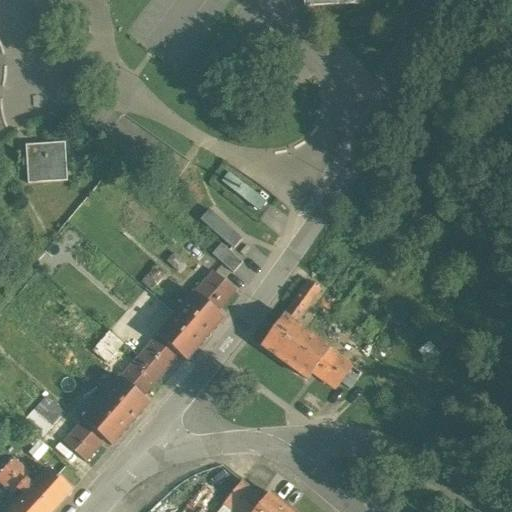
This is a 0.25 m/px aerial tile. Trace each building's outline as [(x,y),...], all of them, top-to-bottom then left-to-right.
[(64,143),(25,146),(28,185),(67,182),(64,143)] [(228,173),(220,183),(257,211),(264,202),(228,173)] [(242,240),(209,211),(200,221),(233,250),(242,240)] [(242,263),(221,245),(212,255),(233,274),(242,263)] [(235,290),(213,271),(194,294),(215,313),(235,290)] [(308,282),(283,317),(294,325),(320,290),(308,282)] [(215,313),(194,294),(175,315),(204,340),(222,319),(215,313)] [(204,340),(175,315),(157,336),(178,355),(185,361),(204,340)] [(294,325),(283,317),(260,347),(285,365),(308,335),(294,325)] [(352,368),(308,335),(285,365),(307,381),(312,374),(335,391),(340,384),(352,368)] [(157,336),(119,378),(141,397),(178,355),(157,336)] [(371,381),(352,368),(340,384),(359,398),(371,381)] [(141,397),(119,378),(100,400),(129,426),(148,404),(141,397)] [(129,426),(100,400),(81,422),(103,440),(110,447),(129,426)] [(49,426),(31,410),(22,419),(41,436),(49,426)] [(103,440),(81,422),(63,443),(84,462),(103,440)] [(30,475),(13,459),(4,469),(27,490),(31,486),(25,480),(30,475)] [(27,490),(4,469),(0,472),(0,483),(12,494),(17,489),(23,495),(27,490)] [(51,511),(71,491),(46,469),(31,486),(27,490),(51,511)] [(254,511),(263,501),(241,483),(223,505),(232,511),(254,511)] [(6,511),(51,511),(27,490),(23,495),(6,511)] [(263,501),(254,511),(290,511),(268,494),(263,501)]
